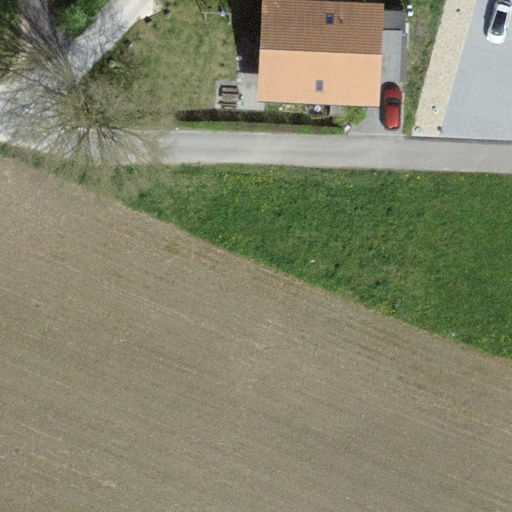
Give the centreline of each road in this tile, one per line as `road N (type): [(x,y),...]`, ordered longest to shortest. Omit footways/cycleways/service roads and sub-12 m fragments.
road 1 (track): [(511,159),(108,141),(0,124)]
road 2 (residential): [(131,0),(0,118)]
